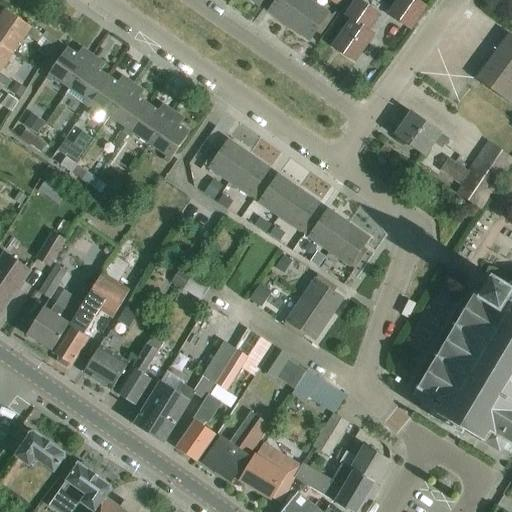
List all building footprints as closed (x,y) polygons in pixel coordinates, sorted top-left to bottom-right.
[(268,13),(288,27),(307,0),(273,0),(276,1),(268,13)] [(310,0),(307,0),(288,27),(309,41),(316,32),(321,35),(334,16),(310,0)] [(332,44),(342,51),(344,54),(349,58),(352,58),(355,60),(373,34),(367,30),(378,14),(358,0),(354,0),(344,15),(350,19),(332,44)] [(398,0),(389,14),(411,30),(427,7),(416,0),(398,0)] [(5,9),(0,16),(0,44),(13,54),(26,35),(38,43),(43,36),(5,9)] [(511,35),(509,33),(476,78),(511,104),(511,102),(511,35)] [(46,58),(53,46),(45,41),(38,52),(46,58)] [(0,72),(13,54),(0,44),(0,83),(6,88),(11,81),(0,72)] [(54,78),(70,89),(88,63),(68,48),(47,78),(51,82),(54,78)] [(83,104),(87,107),(108,77),(88,63),(70,89),(86,100),(83,104)] [(104,126),(110,117),(129,91),(108,77),(87,107),(92,110),(88,115),(104,126)] [(123,132),(127,135),(149,106),(129,91),(110,117),(126,128),(123,132)] [(0,105),(11,114),(18,103),(8,95),(0,105)] [(135,135),(150,146),(169,120),(149,106),(127,135),(132,139),(135,135)] [(442,149),(449,139),(411,112),(395,136),(425,156),(434,143),(442,149)] [(32,114),(23,126),(36,135),(45,123),(32,114)] [(169,120),(150,146),(166,157),(163,161),(168,164),(189,134),(169,120)] [(21,138),(31,145),(36,137),(26,130),(21,138)] [(36,137),(31,145),(41,152),(46,145),(36,137)] [(66,140),(59,151),(76,162),(83,151),(66,140)] [(218,146),(204,165),(230,183),(250,155),(229,140),(223,149),(218,146)] [(457,193),(481,210),(511,166),(511,158),(488,142),(468,171),(448,158),(440,170),(462,186),(457,193)] [(230,183),(255,200),(267,183),(263,180),(271,169),(250,155),(230,183)] [(61,166),(71,173),(76,166),(66,158),(61,166)] [(76,166),(71,173),(81,180),(92,187),(97,180),(87,173),(76,166)] [(255,200),(280,217),(300,189),(279,175),(271,186),(267,183),(255,200)] [(97,180),(92,187),(101,194),(111,201),(117,194),(106,187),(97,180)] [(213,180),(204,194),(213,200),(223,187),(213,180)] [(46,181),(39,191),(58,204),(65,194),(46,181)] [(280,217),(305,235),(317,218),(313,215),(321,204),(300,189),(280,217)] [(117,194),(111,201),(122,208),(127,201),(117,194)] [(223,195),(217,204),(227,210),(233,202),(223,195)] [(305,235),(330,252),(350,224),(329,209),(321,221),(317,218),(305,235)] [(259,217),(253,226),(266,234),(272,226),(259,217)] [(350,224),(330,252),(355,270),(368,251),(364,248),(371,238),(350,224)] [(275,227),(269,235),(279,242),(285,234),(275,227)] [(37,260),(50,268),(66,240),(53,232),(37,260)] [(0,257),(0,312),(1,313),(30,270),(3,252),(0,257)] [(106,270),(122,280),(133,263),(116,252),(106,270)] [(283,256),(276,269),(284,274),(292,262),(283,256)] [(39,292),(50,299),(67,272),(56,266),(39,292)] [(183,289),(201,301),(212,283),(194,272),(183,289)] [(53,351),(52,352),(58,356),(57,362),(66,367),(71,364),(73,365),(90,338),(81,333),(97,308),(113,318),(130,290),(102,273),(76,315),(53,351)] [(318,275),(301,301),(329,319),(343,299),(334,293),(338,288),(318,275)] [(511,290),(493,279),(482,296),(472,290),(470,293),(474,295),(469,304),(466,302),(459,313),(463,315),(457,324),(454,322),(452,325),(455,327),(438,356),(435,354),(433,356),(437,358),(420,386),(416,384),(414,388),(417,390),(414,395),(422,400),(424,408),(430,412),(438,411),(437,413),(483,441),(482,442),(500,453),(503,448),(511,453),(511,452),(511,290)] [(259,285),(249,300),(261,308),(272,293),(259,285)] [(329,319),(301,301),(284,326),(303,339),(306,334),(315,340),(329,319)] [(27,334),(53,351),(76,315),(56,303),(51,312),(44,307),(27,334)] [(125,307),(117,322),(128,329),(137,314),(125,307)] [(254,377),(260,368),(274,347),(248,330),(236,349),(215,384),(227,392),(241,368),(254,377)] [(126,377),(116,393),(136,405),(152,379),(155,375),(146,370),(153,358),(163,342),(152,335),(132,366),(126,377)] [(105,338),(84,373),(111,390),(129,362),(105,347),(109,340),(105,338)] [(215,358),(203,377),(215,384),(236,349),(224,342),(215,358)] [(260,368),(259,369),(276,380),(291,357),(274,347),(260,368)] [(294,389),(306,372),(298,366),(286,384),(294,389)] [(290,395),(305,405),(322,380),(307,370),(306,372),(294,389),(290,395)] [(134,425),(163,443),(195,392),(183,385),(178,393),(160,383),(134,425)] [(261,408),(266,397),(250,390),(245,402),(261,408)] [(208,424),(222,403),(209,394),(192,420),(194,421),(177,447),(199,462),(217,435),(203,426),(206,422),(208,424)] [(249,456),(271,425),(251,411),(230,442),(221,436),(202,462),(232,483),(250,457),(249,456)] [(313,447),(329,457),(350,423),(335,414),(313,447)] [(54,473),(65,458),(64,454),(35,433),(30,434),(29,434),(21,428),(6,448),(15,455),(0,476),(0,482),(6,486),(23,462),(29,467),(35,459),(54,473)] [(265,441),(242,480),(256,488),(254,491),(266,498),(267,495),(282,504),(290,490),(295,481),(293,480),(294,478),(303,464),(265,441)] [(340,462),(342,463),(375,484),(389,461),(365,447),(358,458),(347,451),(340,462)] [(303,464),(294,478),(350,511),(358,511),(375,484),(342,463),(332,480),(303,462),(303,464)] [(66,481),(49,504),(60,511),(68,511),(77,501),(89,509),(92,511),(94,511),(105,497),(105,498),(111,490),(111,487),(91,473),(92,472),(91,469),(84,463),(79,465),(78,464),(66,481)] [(283,511),(321,511),(299,493),(297,495),(283,511)] [(125,511),(105,498),(105,497),(94,511),(92,511),(89,509),(87,511),(125,511)]
